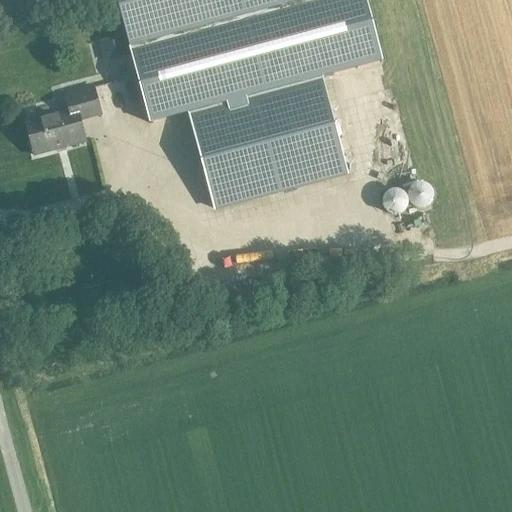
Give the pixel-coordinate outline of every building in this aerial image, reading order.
[(347,175),(321,79),(382,62),(364,0),(115,0),(149,125),(189,114),(214,210),(347,175)] [(118,37),(101,41),(104,59),(122,55),(118,37)] [(48,68),(62,66),(59,50),(46,52),(48,68)] [(26,124),(35,156),(85,143),(79,121),(100,116),(93,88),(65,95),(70,112),(26,124)] [(88,196),(126,193),(124,162),(86,164),(88,196)] [(372,191),(369,214),(392,217),(394,194),(372,191)]
